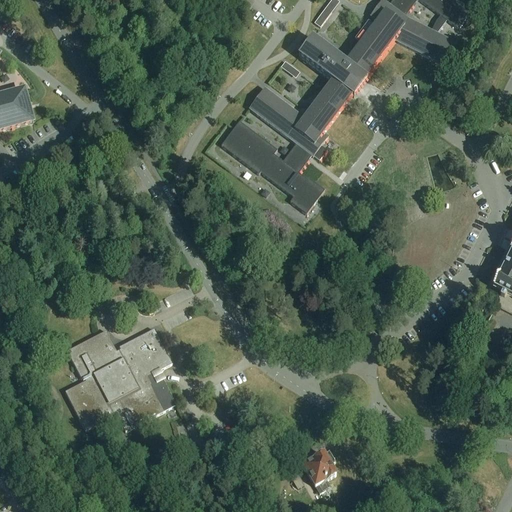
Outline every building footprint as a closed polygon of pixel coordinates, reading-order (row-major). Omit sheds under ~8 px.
[(296,147),(283,165),(273,158),(277,153),(239,125),(221,149),(258,177),(260,175),(294,200),(290,205),(306,217),(323,195),(324,193),(312,184),(309,181),(307,183),(298,176),(311,158),(313,159),(328,139),(323,135),(352,98),(353,99),(366,81),(365,80),(393,42),(442,67),(452,45),(444,40),(436,36),(447,22),(459,31),(472,14),(456,2),(453,0),(394,0),(393,2),(392,3),(391,2),(390,2),(389,2),(388,2),(387,2),(386,2),(386,3),(384,1),(371,18),(378,23),(364,40),(345,66),(312,40),(311,40),(298,57),(332,83),(304,121),(264,91),(248,111),(296,147)] [(336,0),(333,0),(314,25),(320,28),(340,2),(336,0)] [(473,0),(471,0),(468,5),(474,10),(479,4),(473,0)] [(295,81),(299,75),(284,64),(280,69),(295,81)] [(0,133),(33,124),(30,112),(32,112),(30,104),(27,105),(24,93),(0,99),(0,133)] [(511,247),(509,253),(511,254),(499,278),(498,278),(492,289),(502,294),(495,308),(511,316),(511,247)] [(147,311),(149,316),(160,310),(158,306),(147,311)] [(125,434),(164,414),(176,408),(158,374),(172,366),(154,332),(115,351),(106,333),(67,354),(83,385),(65,394),(85,434),(116,417),(125,434)] [(184,410),(180,412),(185,423),(190,421),(184,410)] [(327,484),(337,479),(330,468),(335,465),(329,455),(324,457),(315,462),(315,463),(304,469),(316,490),(320,496),(331,490),(327,484)]
